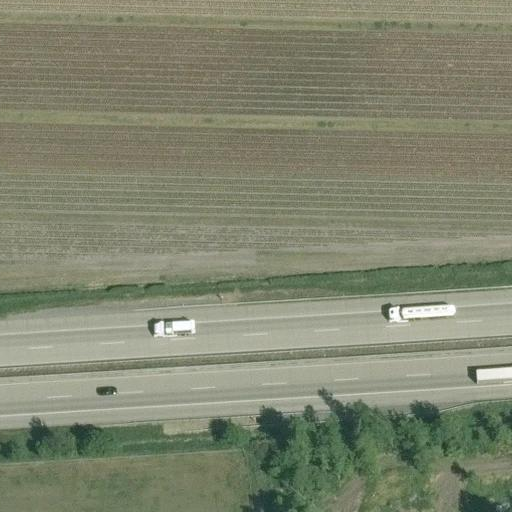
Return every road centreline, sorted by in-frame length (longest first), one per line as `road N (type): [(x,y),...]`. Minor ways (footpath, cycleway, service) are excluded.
road 1 (motorway): [(511,306),(0,340)]
road 2 (motorway): [(0,407),(511,373)]
